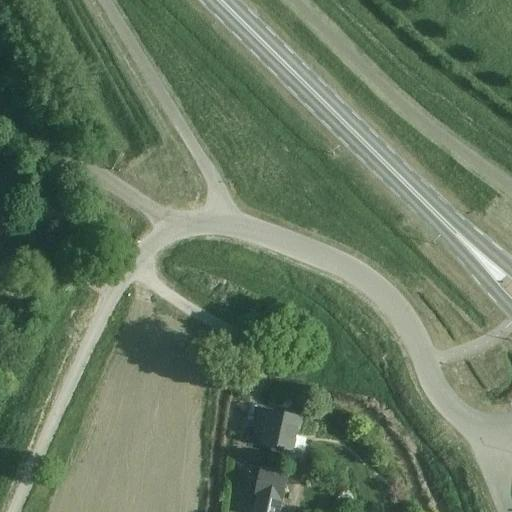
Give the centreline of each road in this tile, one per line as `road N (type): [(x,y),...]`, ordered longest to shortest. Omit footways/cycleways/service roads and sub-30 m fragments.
road 1 (unclassified): [(13,511),(119,292),(155,246),(192,222),(221,219),(363,276),(410,322),(424,365),(486,449)]
road 2 (secondary): [(449,230),(213,0)]
